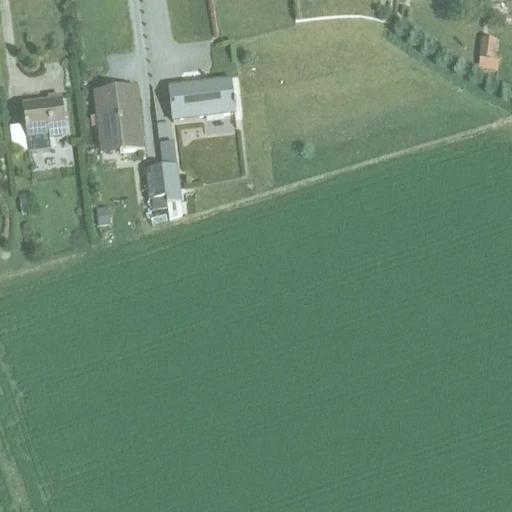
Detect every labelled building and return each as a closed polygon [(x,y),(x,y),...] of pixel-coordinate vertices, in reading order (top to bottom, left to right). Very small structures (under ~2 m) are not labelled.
[(482,39),(479,69),(498,72),(499,61),(494,60),(497,41),(482,39)] [(231,80),(168,88),(173,124),(236,116),(231,80)] [(138,89),(94,95),(101,156),(145,152),(138,89)] [(49,102),(23,106),(28,154),(51,151),(50,140),(66,138),(65,122),(69,121),(68,115),(63,115),(61,97),(48,98),(49,102)] [(24,128),(10,129),(13,155),(27,153),(24,128)] [(163,170),(168,211),(169,221),(183,217),(174,144),(160,146),(163,170)] [(168,211),(163,170),(145,172),(149,202),(152,202),(153,212),(168,211)] [(32,195),(19,197),(22,216),(35,214),(32,195)] [(109,208),(96,210),(99,235),(112,234),(109,208)]
